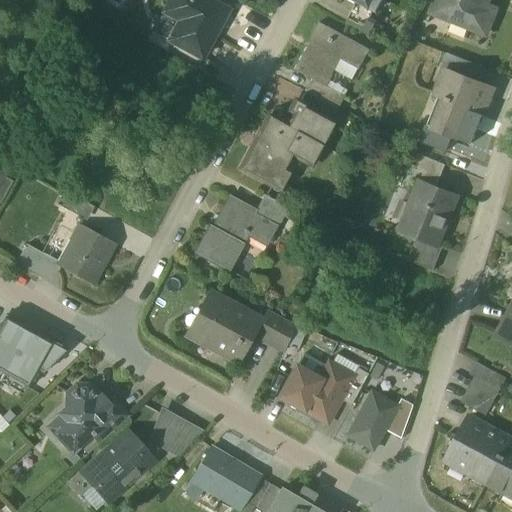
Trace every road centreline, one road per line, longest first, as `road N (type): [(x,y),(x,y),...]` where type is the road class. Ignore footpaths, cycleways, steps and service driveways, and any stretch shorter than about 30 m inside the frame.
road 1 (residential): [(400,506),(511,135)]
road 2 (residential): [(300,0),(111,334)]
road 3 (residential): [(111,334),(400,506)]
road 4 (residential): [(0,272),(111,334)]
